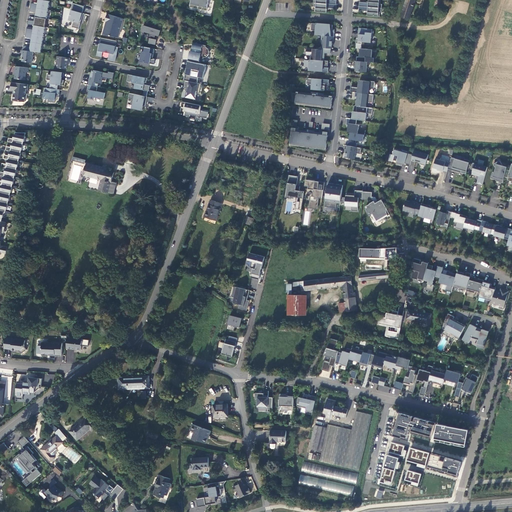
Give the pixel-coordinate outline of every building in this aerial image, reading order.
[(50,1),(39,0),(38,5),(31,3),(30,12),(30,11),(37,13),(35,21),(28,20),(27,24),(34,25),(34,30),(27,29),(27,28),(25,37),(26,37),(32,38),(31,47),(24,46),(23,50),(33,52),(41,53),(50,1)] [(211,0),(191,0),(190,8),(207,11),(208,8),(210,9),(211,0)] [(381,4),(381,0),(369,0),(369,4),(367,4),(367,3),(360,2),(360,6),(382,8),(383,4),(381,4)] [(406,0),(401,17),(403,17),(409,20),(415,0),(406,0)] [(337,4),(314,2),(314,6),(316,6),(315,11),(327,12),(328,6),(330,6),(330,8),(336,8),(337,4)] [(74,22),(72,27),(79,29),(81,24),(80,23),(81,20),(82,21),(84,14),(83,13),(85,7),(73,3),(70,15),(71,15),(70,21),(74,22)] [(382,8),(360,6),(359,10),(366,11),(366,10),(368,10),(368,16),(380,17),(380,12),(382,12),(382,8)] [(103,35),(119,38),(124,19),(108,14),(106,22),(107,22),(103,35)] [(332,25),(312,23),(311,30),(316,31),(316,35),(322,35),(334,36),(334,32),(330,32),(330,30),(332,30),(332,25)] [(142,31),(150,34),(151,39),(150,39),(149,44),(156,45),(157,40),(154,39),(156,36),(159,37),(161,31),(144,25),(142,31)] [(374,30),(360,28),(360,35),(361,35),(361,39),(358,38),(357,49),(361,49),(363,49),(364,42),(372,43),(374,30)] [(334,36),(322,35),(321,44),(322,44),(322,48),(331,49),(332,49),(332,41),(334,41),(334,36)] [(116,47),(117,41),(101,38),(100,44),(101,44),(100,47),(99,47),(97,56),(102,57),(103,52),(110,53),(109,61),(116,62),(118,48),(116,47)] [(206,46),(193,43),(192,49),(194,49),(193,52),(190,52),(189,60),(200,62),(200,59),(204,59),(204,58),(207,57),(209,55),(210,52),(208,49),(206,47),(206,46)] [(150,64),(155,65),(156,60),(153,59),(156,50),(141,47),(140,54),(141,55),(140,62),(150,65),(150,64)] [(319,49),(307,48),(306,55),(311,55),(310,60),(311,60),(324,61),(324,55),(322,55),(322,53),(330,54),(331,49),(322,48),(319,48),(319,49)] [(363,49),(361,49),(361,57),(357,57),(357,61),(368,62),(374,62),(375,58),(372,58),(373,50),(363,49)] [(23,55),(22,62),(32,63),(33,52),(23,50),(22,54),(23,55)] [(58,61),(57,68),(67,69),(67,66),(69,66),(69,62),(70,63),(70,58),(58,57),(57,61),(58,61)] [(324,61),(311,60),(311,61),(305,60),(304,66),(310,67),(310,71),(328,72),(328,68),(322,67),(323,66),(328,66),(328,61),(324,61)] [(207,65),(188,61),(185,81),(186,81),(197,84),(199,78),(204,79),(207,65)] [(357,61),(355,61),(354,65),(357,65),(357,68),(356,68),(356,71),(357,72),(360,73),(361,72),(367,72),(368,62),(357,61)] [(29,68),(15,66),(14,72),(15,72),(15,79),(25,80),(26,72),(29,73),(29,68)] [(102,77),(103,72),(93,70),(91,77),(90,77),(89,85),(98,87),(99,83),(101,84),(103,77),(102,77)] [(64,73),(53,72),(52,75),(48,75),(48,80),(52,81),(51,89),(58,90),(58,85),(63,86),(65,81),(63,80),(63,77),(64,78),(64,73)] [(149,92),(150,86),(143,85),(144,83),(147,83),(148,79),(129,75),(127,82),(136,83),(135,89),(145,91),(144,96),(147,97),(148,91),(149,92)] [(329,80),(308,78),(307,84),(312,84),(311,90),(324,91),(325,86),(322,85),(322,83),(329,84),(329,80)] [(369,81),(359,80),(358,88),(351,87),(350,92),(355,92),(368,94),(369,88),(374,89),(375,81),(370,81),(369,81)] [(197,84),(186,81),(184,88),(188,89),(188,91),(187,91),(185,97),(196,100),(197,94),(200,94),(202,84),(197,84)] [(28,85),(12,82),(11,90),(14,90),(14,94),(13,94),(12,100),(24,102),(25,99),(27,100),(27,94),(26,94),(26,89),(28,89),(28,85)] [(98,87),(89,85),(88,90),(90,90),(88,100),(95,101),(95,98),(104,100),(106,93),(97,92),(98,87)] [(58,98),(59,98),(60,90),(58,90),(51,89),(45,88),(45,92),(44,98),(49,99),(48,102),(55,103),(56,100),(57,100),(58,98)] [(296,93),(292,93),(292,102),(295,102),(295,104),(331,108),(333,98),(332,98),(332,96),(318,94),(318,93),(311,92),(311,93),(297,92),(296,93)] [(368,94),(355,92),(355,96),(358,97),(357,100),(356,100),(356,106),(357,106),(366,107),(367,102),(373,103),(374,94),(368,94)] [(133,109),(142,111),(144,104),(146,105),(148,97),(147,97),(144,96),(130,93),(129,99),(132,99),(131,104),(134,105),(133,109)] [(201,106),(182,102),(182,107),(188,108),(187,111),(186,111),(185,116),(190,117),(191,115),(197,117),(196,119),(201,120),(201,117),(207,118),(209,113),(200,111),(201,106)] [(366,107),(357,106),(356,112),(353,111),(352,119),(357,119),(366,121),(367,113),(372,114),(373,108),(366,107)] [(350,132),(364,134),(365,135),(365,130),(359,129),(359,125),(356,124),(357,119),(352,119),(347,118),(347,123),(349,123),(348,132),(350,132)] [(298,128),(292,128),(290,145),(326,149),(328,132),(322,131),(321,133),(309,131),(309,130),(307,129),(307,131),(298,130),(298,128)] [(364,134),(350,132),(349,139),(363,142),(364,134)] [(26,133),(16,133),(15,134),(14,138),(14,139),(9,138),(8,142),(13,143),(12,147),(7,146),(6,150),(11,151),(10,156),(5,155),(4,159),(8,160),(7,164),(3,163),(2,167),(6,168),(5,173),(0,172),(0,175),(4,177),(3,181),(0,180),(0,184),(2,185),(1,190),(0,189),(0,220),(2,221),(3,218),(4,218),(5,212),(6,213),(7,210),(8,210),(9,204),(8,204),(9,201),(10,201),(11,196),(11,192),(12,193),(13,187),(13,184),(14,184),(15,179),(16,176),(17,170),(18,167),(19,162),(20,159),(22,153),(21,153),(22,150),(23,150),(24,145),(23,145),(24,142),(25,142),(26,137),(25,136),(26,133)] [(347,145),(345,145),(344,149),(347,149),(345,157),(355,159),(356,153),(361,154),(362,148),(357,147),(347,145)] [(402,151),(395,149),(393,154),(395,155),(394,160),(397,161),(396,163),(404,165),(405,163),(410,165),(412,160),(413,155),(408,153),(408,151),(402,150),(402,151)] [(429,155),(415,150),(413,155),(412,160),(416,161),(421,162),(420,164),(425,166),(429,155)] [(441,158),(437,156),(434,167),(438,169),(437,170),(443,172),(444,170),(447,172),(448,169),(450,162),(441,160),(441,158)] [(464,161),(452,157),(450,162),(448,169),(466,174),(470,160),(465,159),(464,161)] [(478,164),(474,163),(472,169),(473,169),(472,174),(479,176),(477,183),(483,184),(488,167),(483,166),(484,161),(479,159),(478,164)] [(500,160),(494,164),(496,168),(495,173),(493,172),(491,178),(497,180),(496,181),(503,182),(505,176),(507,170),(507,167),(503,165),(500,160)] [(87,165),(84,175),(102,180),(99,190),(114,194),(117,183),(112,182),(114,172),(102,169),(103,167),(87,163),(87,165)] [(298,176),(289,175),(286,196),(300,198),(300,201),(296,201),(295,209),(302,210),(304,191),(299,191),(300,188),(297,187),(298,176)] [(316,181),(308,179),(307,184),(309,184),(309,188),(314,188),(314,191),(315,191),(314,197),(311,196),(309,207),(317,209),(318,197),(322,198),(325,182),(319,181),(318,184),(315,184),(316,181)] [(334,184),(328,183),(325,206),(336,208),(337,202),(341,202),(341,201),(341,197),(343,185),(337,184),(336,187),(333,186),(334,184)] [(346,197),(341,197),(341,201),(346,202),(345,205),(352,206),(351,211),(358,211),(359,200),(362,200),(362,199),(363,191),(355,190),(355,195),(353,195),(353,193),(347,193),(346,197)] [(371,192),(363,191),(362,199),(373,200),(374,202),(368,206),(368,205),(366,207),(366,210),(369,216),(373,214),(376,220),(389,213),(381,198),(377,200),(376,197),(370,197),(371,192)] [(211,200),(205,217),(216,220),(222,203),(211,200)] [(413,202),(406,200),(403,211),(415,214),(419,215),(422,204),(418,203),(413,201),(413,202)] [(427,205),(422,203),(422,204),(419,215),(434,220),(437,209),(427,206),(427,205)] [(451,217),(452,212),(447,211),(446,213),(440,211),(437,223),(442,225),(441,227),(447,228),(449,224),(445,223),(446,219),(450,220),(451,217)] [(467,216),(452,212),(451,217),(455,218),(455,222),(458,223),(456,228),(463,230),(464,228),(467,218),(467,216)] [(245,223),(252,225),(254,218),(247,216),(245,223)] [(476,221),(467,218),(464,228),(469,230),(469,228),(474,230),(475,229),(479,230),(482,221),(477,219),(476,221)] [(487,222),(482,221),(479,230),(484,231),(483,232),(490,234),(491,233),(494,235),(497,226),(488,223),(488,224),(486,223),(487,222)] [(503,227),(497,225),(497,226),(494,235),(509,240),(511,230),(511,229),(507,228),(507,229),(502,228),(503,227)] [(396,249),(359,248),(359,261),(366,261),(366,259),(384,259),(384,270),(387,270),(387,258),(396,259),(396,249)] [(265,257),(250,253),(248,260),(252,261),(250,268),(253,268),(251,277),(259,280),(265,257)] [(421,260),(414,258),(412,278),(418,280),(418,278),(424,280),(428,265),(429,263),(423,262),(422,264),(420,264),(421,260)] [(433,266),(428,265),(424,280),(428,281),(426,289),(433,291),(434,285),(433,284),(435,276),(440,278),(443,269),(443,268),(438,266),(436,271),(432,270),(433,266)] [(450,271),(443,269),(440,278),(439,282),(447,285),(445,290),(452,292),(454,286),(457,274),(450,272),(450,271)] [(457,274),(454,286),(467,290),(471,276),(471,274),(467,272),(466,276),(464,275),(464,273),(458,271),(457,274)] [(343,286),(345,302),(346,312),(357,310),(355,292),(354,292),(353,284),(352,276),(343,277),(343,286)] [(471,276),(467,290),(467,291),(475,293),(475,291),(481,292),(483,282),(484,280),(478,279),(478,280),(475,279),(475,277),(471,276)] [(343,286),(343,277),(293,283),(293,286),(301,285),(302,291),(343,286)] [(491,284),(483,282),(481,292),(479,296),(485,298),(485,300),(489,301),(490,298),(493,299),(495,291),(496,288),(490,287),(491,284)] [(250,290),(233,286),(231,291),(234,292),(232,296),(235,297),(234,303),(240,304),(239,308),(247,310),(249,301),(246,300),(246,297),(248,297),(250,290)] [(504,310),(509,291),(501,289),(500,292),(495,291),(493,299),(492,303),(500,306),(499,308),(504,310)] [(307,295),(288,294),(288,315),(307,316),(307,295)] [(431,314),(408,310),(406,319),(429,323),(431,314)] [(389,330),(387,336),(398,338),(403,315),(398,314),(398,312),(393,311),(392,313),(387,312),(386,317),(381,316),(379,323),(398,327),(397,332),(389,330)] [(458,339),(466,326),(458,321),(453,319),(454,317),(449,314),(445,322),(443,328),(445,329),(443,333),(454,339),(455,337),(458,339)] [(243,318),(230,315),(228,324),(241,327),(243,318)] [(482,330),(481,332),(475,331),(477,328),(471,325),(462,340),(469,343),(471,338),(479,341),(478,344),(484,346),(489,332),(482,330)] [(68,337),(67,348),(81,350),(82,346),(89,347),(90,340),(68,337)] [(26,341),(6,338),(4,349),(12,349),(12,350),(16,351),(17,350),(19,351),(22,354),(27,350),(25,347),(26,341)] [(229,340),(226,339),(225,343),(224,342),(223,348),(224,348),(222,354),(232,356),(234,350),(235,350),(237,342),(229,340)] [(324,361),(322,370),(329,372),(331,365),(334,366),(335,363),(338,352),(339,351),(334,350),(335,346),(336,346),(338,341),(331,339),(324,355),(331,357),(330,363),(324,361)] [(49,343),(42,342),(42,346),(38,346),(37,354),(42,354),(42,355),(48,356),(48,354),(55,355),(55,356),(62,356),(63,343),(51,343),(51,344),(49,344),(49,343)] [(349,359),(360,362),(363,352),(363,351),(359,350),(359,347),(357,347),(356,349),(352,348),(352,350),(349,359)] [(341,365),(346,367),(349,359),(352,350),(347,348),(346,352),(343,351),(342,353),(338,352),(335,363),(339,364),(340,363),(342,364),(341,365)] [(372,363),(375,355),(363,352),(360,362),(360,365),(367,367),(368,364),(372,365),(372,363)] [(384,364),(387,354),(379,352),(378,356),(375,355),(372,363),(377,364),(376,366),(383,368),(384,364)] [(395,369),(399,358),(387,354),(384,364),(388,366),(387,367),(395,370),(395,369)] [(410,360),(399,357),(399,358),(395,369),(401,371),(402,367),(408,369),(410,360)] [(428,384),(433,368),(433,367),(429,366),(427,371),(420,369),(418,375),(417,379),(426,381),(425,384),(428,385),(428,384)] [(441,370),(433,368),(428,384),(433,386),(433,383),(443,386),(444,379),(446,374),(440,373),(441,370)] [(416,371),(411,369),(409,377),(406,376),(403,385),(410,387),(408,392),(413,393),(417,379),(418,375),(415,374),(416,371)] [(461,374),(447,370),(446,374),(444,379),(450,381),(450,382),(454,383),(454,382),(458,383),(459,382),(461,374)] [(479,377),(472,375),(470,379),(466,378),(464,383),(459,382),(458,383),(455,396),(459,397),(462,387),(463,387),(466,388),(465,392),(466,393),(467,392),(471,394),(479,377)] [(119,378),(119,389),(124,388),(124,389),(129,389),(129,388),(140,388),(140,384),(149,384),(149,376),(119,378)] [(380,378),(373,376),(371,383),(379,385),(379,384),(380,378)] [(18,384),(16,399),(23,400),(24,394),(30,394),(30,392),(35,393),(40,389),(40,387),(42,387),(43,379),(29,378),(29,383),(24,383),(24,384),(18,384)] [(264,392),(256,392),(255,398),(258,398),(258,407),(266,407),(267,408),(273,408),(273,397),(263,396),(264,392)] [(286,393),(280,393),(280,399),(279,399),(279,405),(283,405),(283,409),(294,410),(294,396),(289,395),(289,396),(286,396),(286,393)] [(70,399),(73,403),(79,398),(76,394),(70,399)] [(303,398),(299,396),(298,401),(298,405),(307,408),(306,413),(312,414),(317,396),(311,395),(311,396),(308,395),(308,396),(304,395),(303,398)] [(335,406),(336,402),(333,402),(333,399),(328,398),(324,411),(327,412),(326,417),(332,418),(333,414),(347,418),(349,409),(335,406)] [(229,416),(228,404),(214,404),(214,417),(219,417),(220,419),(227,419),(227,416),(229,416)] [(327,428),(315,425),(310,448),(322,451),(319,462),(359,471),(372,415),(356,412),(352,430),(328,424),(327,428)] [(412,434),(430,438),(435,423),(400,413),(394,435),(407,439),(410,428),(413,429),(412,434)] [(91,429),(92,431),(96,427),(87,416),(73,428),(70,431),(77,440),(91,429)] [(193,423),(190,430),(194,431),(192,439),(197,441),(198,439),(206,443),(211,430),(193,423)] [(464,447),(468,431),(439,425),(436,442),(464,447)] [(41,449),(51,461),(55,457),(53,456),(51,453),(57,448),(63,442),(67,438),(59,429),(55,432),(57,435),(41,449)] [(287,431),(271,430),(271,443),(271,447),(272,449),(274,449),(276,447),(276,444),(276,441),(287,441),(287,431)] [(29,442),(24,436),(18,442),(22,447),(29,442)] [(9,448),(4,442),(0,445),(0,450),(2,453),(9,448)] [(404,450),(405,446),(392,442),(389,452),(405,457),(407,451),(404,450)] [(31,474),(22,481),(26,486),(41,474),(37,469),(33,472),(31,470),(35,467),(32,464),(37,460),(32,454),(33,453),(28,446),(25,449),(25,450),(22,453),(21,452),(15,458),(19,462),(19,461),(29,472),(31,474)] [(411,448),(407,461),(425,466),(429,453),(411,448)] [(457,476),(461,462),(431,453),(428,467),(457,476)] [(398,462),(399,458),(387,455),(380,483),(391,486),(396,468),(398,469),(400,462),(398,462)] [(208,457),(193,458),(194,470),(201,469),(201,467),(209,467),(208,457)] [(301,473),(331,476),(332,466),(302,463),(301,473)] [(63,472),(57,467),(54,469),(60,475),(63,472)] [(356,483),(358,474),(333,469),(331,478),(356,483)] [(418,487),(421,475),(408,471),(405,481),(412,483),(411,485),(418,487)] [(157,483),(155,489),(156,490),(155,494),(161,497),(162,493),(166,495),(166,494),(167,494),(168,491),(171,483),(169,482),(170,478),(160,474),(159,478),(156,477),(155,482),(157,483)] [(118,497),(125,488),(119,483),(112,492),(108,488),(110,484),(103,478),(102,480),(97,476),(91,482),(97,487),(94,491),(101,496),(105,490),(113,497),(115,494),(118,497)] [(330,489),(331,479),(299,476),(298,486),(330,489)] [(245,477),(239,478),(240,484),(233,487),(235,492),(237,491),(240,497),(251,492),(249,488),(247,488),(246,486),(248,485),(245,477)] [(50,482),(51,487),(56,484),(59,481),(56,478),(50,482)] [(226,480),(207,484),(210,496),(197,498),(198,506),(206,505),(216,503),(215,496),(221,495),(220,488),(224,488),(223,484),(226,480)] [(332,482),(330,491),(352,495),(353,485),(332,482)] [(47,490),(45,487),(41,490),(41,492),(45,497),(48,494),(50,495),(52,496),(58,498),(60,494),(63,496),(64,491),(60,489),(56,484),(51,487),(47,490)]
